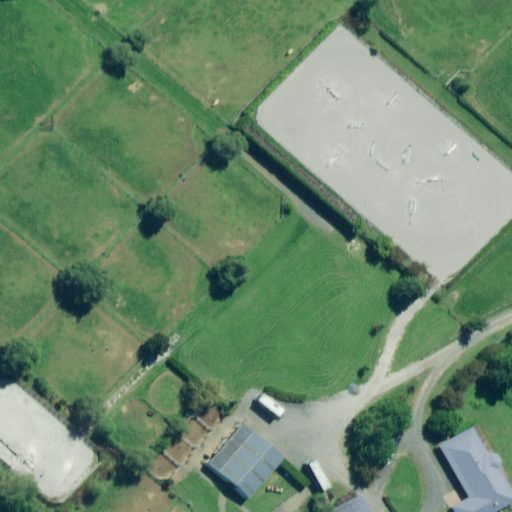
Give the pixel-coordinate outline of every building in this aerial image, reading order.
[(511,214),(511,173),(335,23),(251,121),(445,286),(474,252),(477,255),(511,214)] [(277,459),(238,425),(203,465),(243,499),(277,459)] [(484,457),(468,427),(435,446),(464,498),(447,508),(449,511),(490,511),(511,501),(493,467),(497,465),(491,453),(484,457)] [(312,469),(290,448),(284,455),(306,476),(312,469)] [(363,511),(355,497),(328,511),(363,511)]
